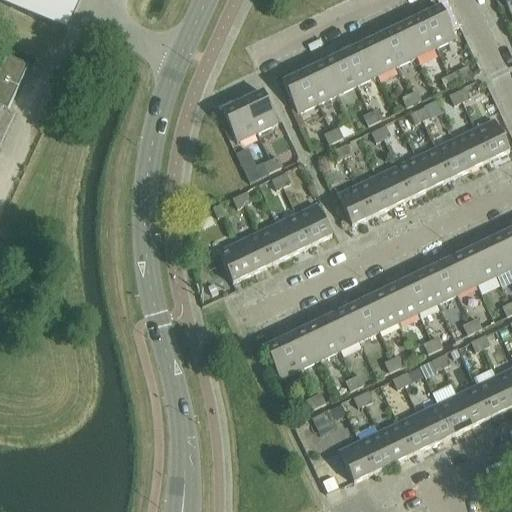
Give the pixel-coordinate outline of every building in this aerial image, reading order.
[(0,0),(0,4),(66,36),(66,6),(69,0),(0,0)] [(66,36),(83,0),(69,0),(66,6),(66,36)] [(511,0),(497,0),(495,1),(500,13),(506,10),(511,21),(511,0)] [(441,12),(420,22),(435,53),(456,43),(441,12)] [(420,22),(401,31),(416,62),(435,53),(420,22)] [(401,31),(381,40),(396,72),(416,62),(401,31)] [(381,40),(362,49),(377,81),(396,72),(381,40)] [(362,49),(342,59),(357,90),(377,81),(362,49)] [(342,59),(323,68),(338,99),(357,90),(342,59)] [(6,60),(0,71),(0,109),(8,113),(28,70),(6,60)] [(323,68),(303,77),(318,109),(338,99),(323,68)] [(303,77),(283,87),(298,118),(318,109),(303,77)] [(455,77),(448,81),(453,90),(460,87),(455,77)] [(453,90),(448,81),(441,84),(446,93),(453,90)] [(463,94),(457,97),(461,107),(468,104),(463,94)] [(263,96),(243,106),(258,137),(278,128),(263,96)] [(417,96),(409,99),(414,109),(421,105),(417,96)] [(461,107),(457,97),(449,101),(454,110),(461,107)] [(414,109),(409,99),(403,102),(407,112),(414,109)] [(243,106),(222,116),(237,147),(258,137),(243,106)] [(425,113),(418,116),(422,126),(429,122),(425,113)] [(378,114),(370,118),(375,127),(382,124),(378,114)] [(422,126),(418,116),(411,119),(415,129),(422,126)] [(375,127),(370,118),(363,121),(368,131),(375,127)] [(495,125),(474,134),(489,166),(509,156),(495,125)] [(386,131),(379,135),(383,144),(390,141),(386,131)] [(339,133),(331,136),(336,146),(343,143),(339,133)] [(474,134),(455,144),(470,175),(489,166),(474,134)] [(383,144),(379,135),(371,138),(376,148),(383,144)] [(336,146),(331,136),(325,139),(329,149),(336,146)] [(455,144),(435,153),(450,184),(470,175),(455,144)] [(347,150),(339,153),(344,163),(351,159),(347,150)] [(344,163),(339,153),(333,156),(337,166),(344,163)] [(435,153),(416,162),(431,194),(450,184),(435,153)] [(278,162),(271,165),(275,175),(283,171),(278,162)] [(416,162),(396,172),(411,203),(431,194),(416,162)] [(275,175),(271,165),(264,168),(269,178),(275,175)] [(396,172),(377,181),(392,212),(411,203),(396,172)] [(286,179),(279,182),(284,192),(291,188),(286,179)] [(377,181),(357,190),(372,222),(392,212),(377,181)] [(284,192),(279,182),(272,185),(276,195),(284,192)] [(352,231),(372,222),(357,190),(337,200),(352,231)] [(247,197),(240,200),(245,210),(252,207),(247,197)] [(245,210),(240,200),(233,204),(238,214),(245,210)] [(317,209),(297,219),(311,250),(332,241),(317,209)] [(220,210),(213,213),(218,223),(225,220),(220,210)] [(297,219),(277,228),(292,260),(311,250),(297,219)] [(277,228),(258,238),(272,269),(292,260),(277,228)] [(511,234),(501,240),(511,264),(511,234)] [(258,238),(238,247),(253,278),(272,269),(258,238)] [(511,264),(501,240),(481,249),(496,281),(511,273),(511,264)] [(232,288),(253,278),(238,247),(218,257),(232,288)] [(481,249),(462,259),(476,290),(496,281),(481,249)] [(462,259),(442,268),(457,299),(476,290),(462,259)] [(442,268),(423,277),(437,309),(457,299),(442,268)] [(423,277),(403,287),(418,318),(437,309),(423,277)] [(403,287),(383,296),(398,327),(418,318),(403,287)] [(383,296),(364,305),(378,337),(398,327),(383,296)] [(364,305),(344,315),(359,346),(378,337),(364,305)] [(511,318),(511,314),(509,308),(502,312),(507,321),(511,318)] [(344,315),(325,324),(339,355),(359,346),(344,315)] [(325,324),(305,333),(320,365),(339,355),(325,324)] [(477,324),(470,327),(475,337),(482,333),(477,324)] [(475,337),(470,327),(463,330),(468,340),(475,337)] [(305,333),(286,343),(300,374),(320,365),(305,333)] [(490,350),(485,341),(478,344),(483,354),(490,350)] [(438,342),(431,346),(436,355),(442,352),(438,342)] [(280,384),(300,374),(286,343),(265,352),(280,384)] [(483,354),(478,344),(471,347),(476,357),(483,354)] [(436,355),(431,346),(424,349),(428,359),(436,355)] [(455,354),(450,357),(453,364),(459,361),(455,354)] [(451,369),(446,359),(439,363),(443,372),(451,369)] [(399,361),(391,365),(396,374),(403,371),(399,361)] [(443,372),(439,363),(432,366),(436,376),(443,372)] [(396,374),(391,365),(385,368),(389,377),(396,374)] [(511,373),(496,381),(511,413),(511,411),(511,373)] [(412,388),(407,378),(400,381),(404,391),(412,388)] [(360,380),(352,383),(357,393),(364,389),(360,380)] [(404,391),(400,381),(393,385),(398,394),(404,391)] [(496,381),(476,391),(491,422),(511,413),(496,381)] [(357,393),(352,383),(346,386),(350,396),(357,393)] [(451,389),(432,398),(437,409),(452,441),(472,431),(457,400),(451,389)] [(476,391),(457,400),(472,431),(491,422),(476,391)] [(373,406),(368,397),(361,400),(365,410),(373,406)] [(321,398),(313,402),(318,412),(326,408),(321,398)] [(365,410),(361,400),(354,403),(359,413),(365,410)] [(318,412),(313,402),(307,405),(311,415),(318,412)] [(437,409),(418,418),(433,450),(452,441),(437,409)] [(334,425),(329,415),(322,419),(326,428),(334,425)] [(418,418),(398,428),(413,459),(433,450),(418,418)] [(398,428),(379,437),(394,468),(413,459),(398,428)] [(379,437),(359,446),(374,478),(394,468),(379,437)] [(359,446),(339,456),(354,487),(374,478),(359,446)]
